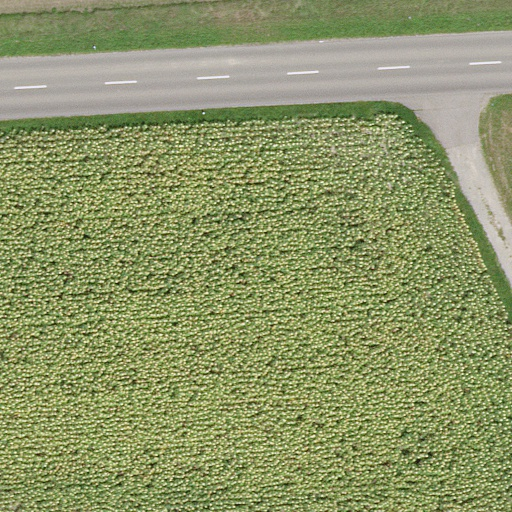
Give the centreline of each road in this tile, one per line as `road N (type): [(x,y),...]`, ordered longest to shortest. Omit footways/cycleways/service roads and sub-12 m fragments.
road 1 (tertiary): [(0,91),(511,64)]
road 2 (track): [(511,251),(433,67)]
